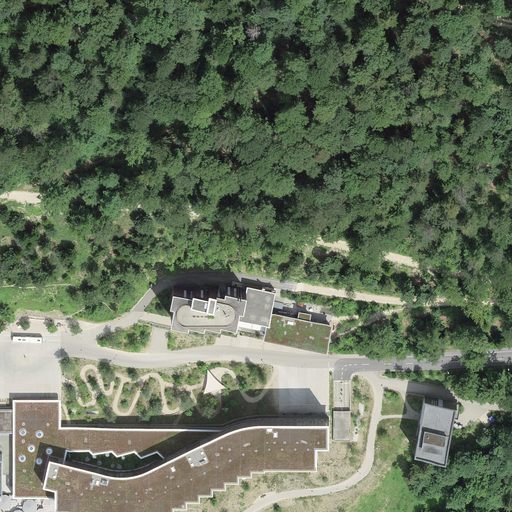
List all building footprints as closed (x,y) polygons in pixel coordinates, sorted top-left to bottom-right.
[(221,321),(222,316),(237,320),(238,315),(269,322),(272,310),(276,292),(248,286),(247,291),(226,286),(225,290),(210,286),(209,290),(194,287),(193,292),(173,287),(169,301),(175,302),(171,316),(189,320),(190,318),(205,321),(206,317),(221,321)] [(266,335),(326,348),(332,324),(310,319),(311,312),(299,309),(297,316),(272,310),(269,322),(266,335)] [(458,405),(426,398),(422,416),(414,454),(446,461),(458,405)] [(167,462),(232,431),(61,426),(61,399),(13,399),(13,411),(13,474),(13,499),(55,500),(55,493),(43,490),(50,461),(63,464),(67,452),(89,452),(93,455),(111,453),(117,457),(134,453),(141,459),(157,453),(167,462)] [(1,474),(13,474),(13,411),(0,410),(0,495),(0,496),(1,474)] [(350,411),(334,411),(334,441),(350,440),(350,411)] [(329,426),(257,426),(244,427),(232,431),(167,462),(143,474),(127,478),(116,477),(63,464),(50,461),(43,490),(55,493),(55,500),(55,511),(173,511),(174,509),(187,509),(187,503),(200,503),(200,497),(213,497),(213,490),(226,490),(226,484),(239,484),(238,478),(252,478),(252,473),(265,473),(265,471),(316,471),(316,450),(329,450),(329,426)]
